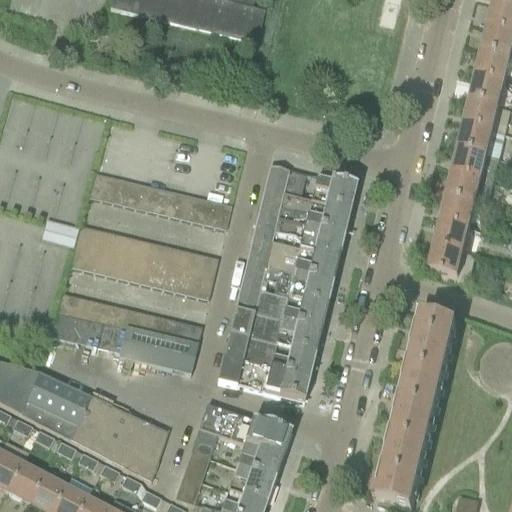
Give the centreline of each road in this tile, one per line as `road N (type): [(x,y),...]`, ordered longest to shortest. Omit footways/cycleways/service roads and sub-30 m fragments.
road 1 (residential): [(410,168),(111,102),(0,67)]
road 2 (residential): [(326,511),(382,278)]
road 3 (residential): [(410,168),(449,0)]
road 4 (residential): [(511,323),(382,278)]
